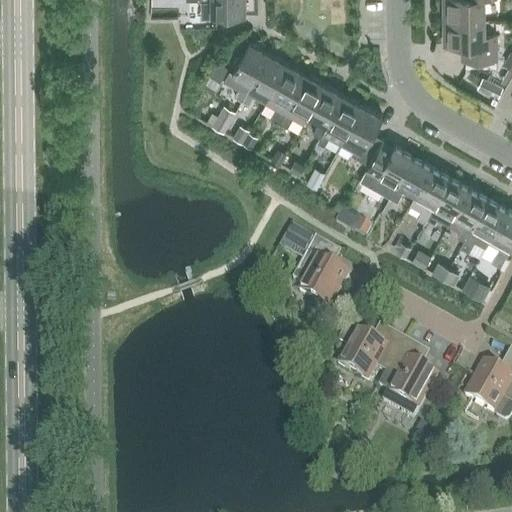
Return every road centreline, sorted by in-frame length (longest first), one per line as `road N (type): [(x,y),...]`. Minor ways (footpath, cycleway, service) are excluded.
road 1 (tertiary): [(22,511),(16,0)]
road 2 (residential): [(511,158),(425,107),(407,87),(399,0)]
road 3 (residential): [(374,284),(459,331),(480,331),(511,271)]
